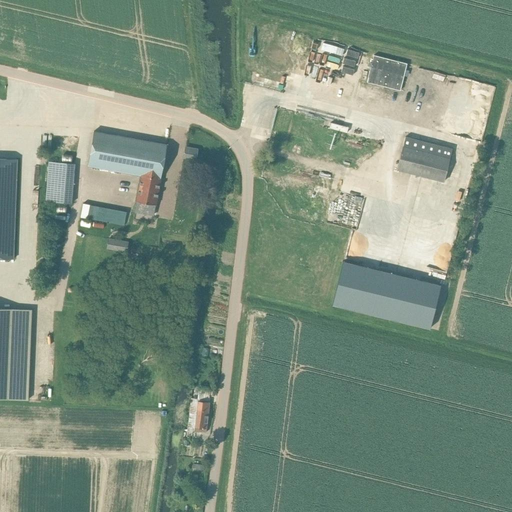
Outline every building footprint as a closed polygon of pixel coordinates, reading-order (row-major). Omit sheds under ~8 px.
[(329,125),(329,128),(341,132),(341,130),(342,128),(342,126),(330,123),(329,125)] [(153,216),(166,145),(94,131),(87,166),(141,176),(134,212),(153,216)] [(443,182),(451,152),(444,151),(445,147),(405,137),(397,170),(443,182)] [(196,159),(197,150),(185,148),(184,157),(196,159)] [(0,258),(13,259),(17,159),(0,158),(0,258)] [(72,204),(75,164),(48,162),(45,202),(72,204)] [(124,226),(127,212),(83,203),(80,217),(124,226)] [(127,244),(108,240),(106,248),(126,252),(127,244)] [(342,262),(331,305),(429,329),(440,286),(342,262)] [(0,398),(27,400),(31,310),(0,308),(0,398)] [(187,425),(186,430),(187,430),(187,431),(194,431),(206,432),(209,403),(209,401),(198,400),(193,399),(192,399),(192,400),(190,400),(187,425)]
